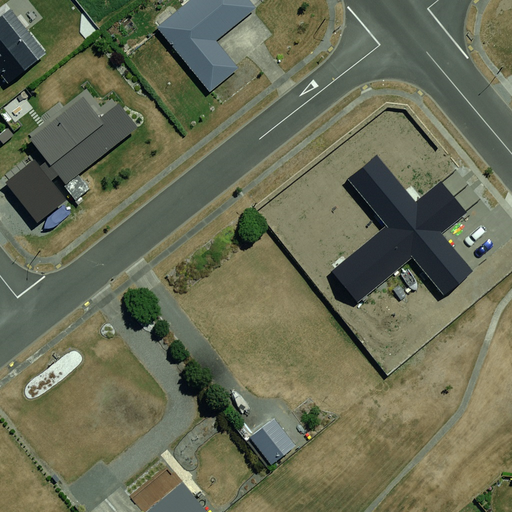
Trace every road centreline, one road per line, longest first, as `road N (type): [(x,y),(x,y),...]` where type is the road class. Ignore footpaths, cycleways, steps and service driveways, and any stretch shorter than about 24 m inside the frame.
road 1 (residential): [(405,26),(31,314)]
road 2 (residential): [(405,26),(511,153)]
